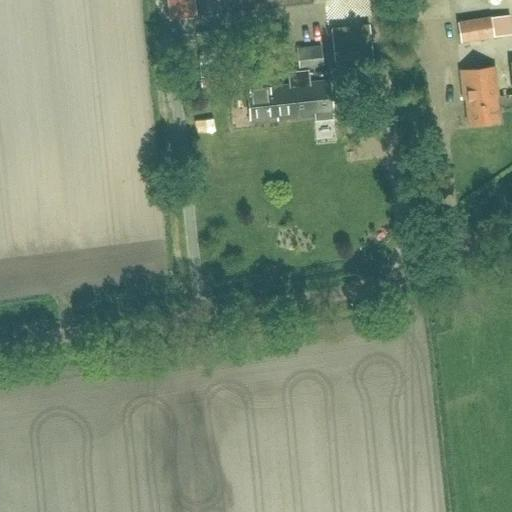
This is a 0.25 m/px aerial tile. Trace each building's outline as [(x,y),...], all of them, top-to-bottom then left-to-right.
[(493,39),(490,17),(456,22),(459,43),(493,39)] [(334,61),(372,56),(368,24),(330,29),(334,61)] [(296,49),(298,65),(321,62),(320,46),(296,49)] [(230,62),(222,63),(224,84),(232,84),(230,62)] [(468,126),(498,122),(495,97),(497,97),(494,67),(459,71),(463,102),(465,102),(468,126)] [(309,69),(287,71),(288,85),(292,117),(314,114),(317,117),(327,115),(329,112),(331,112),(327,80),(310,82),(309,69)] [(248,89),(245,90),(248,119),(276,116),(276,119),(292,117),(288,85),(267,87),(265,71),(246,73),(248,89)]
